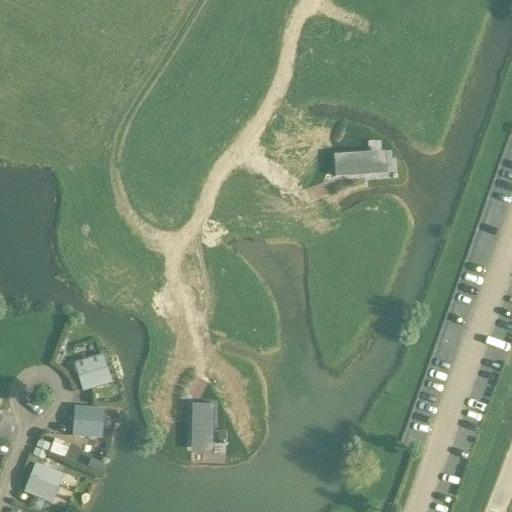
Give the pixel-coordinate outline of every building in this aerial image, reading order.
[(489,247),(495,229),(480,223),(473,241),(489,247)] [(103,353),(74,362),(83,391),(112,382),(103,353)] [(101,439),(104,409),(74,407),(72,437),(101,439)] [(55,437),(49,452),(64,458),(70,444),(55,437)] [(50,443),(40,439),(37,446),(47,450),(50,443)] [(46,452),(36,448),(33,455),(43,459),(46,452)] [(23,492),(37,498),(44,501),(51,504),(63,475),(35,463),(23,492)] [(40,511),(44,501),(37,498),(33,508),(40,511)]
